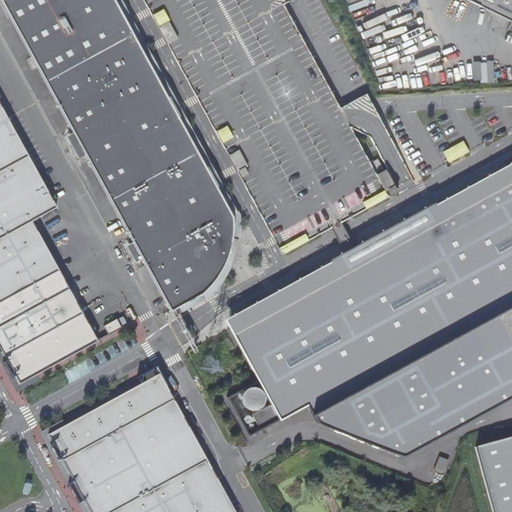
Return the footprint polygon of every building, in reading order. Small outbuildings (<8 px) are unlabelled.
[(0,0),(0,2),(42,81),(130,33),(111,0),(0,0)] [(280,0),(142,0),(282,254),(388,197),(280,0)] [(511,0),(472,0),(511,19),(511,0)] [(130,33),(42,81),(106,199),(194,151),(130,33)] [(369,84),(374,95),(381,94),(375,82),(369,84)] [(16,386),(94,344),(29,224),(54,210),(0,111),(0,357),(10,376),(16,386)] [(194,151),(106,199),(168,312),(200,294),(213,284),(227,258),(233,239),(233,225),(227,213),(194,151)] [(511,161),(435,203),(440,213),(511,174),(511,161)] [(306,405),(316,422),(401,456),(511,394),(511,174),(440,213),(435,203),(434,201),(329,259),(330,261),(335,270),(229,329),(257,381),(227,397),(248,437),(306,405)] [(224,319),(229,329),(335,270),(330,261),(224,319)] [(118,331),(114,322),(100,329),(105,338),(118,331)] [(148,382),(156,377),(153,373),(145,377),(148,382)] [(233,511),(160,376),(156,377),(148,382),(48,437),(52,445),(79,494),(88,511),(233,511)] [(511,511),(511,437),(480,446),(497,511),(511,511)]
